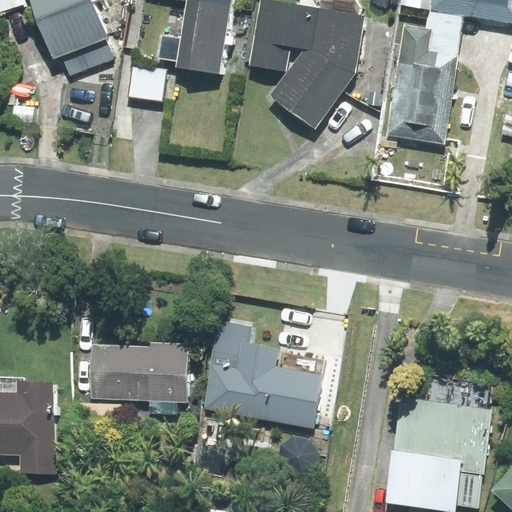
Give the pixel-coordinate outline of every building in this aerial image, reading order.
[(40,0),(64,59),(119,38),(104,0),(40,0)] [(226,73),(236,5),(203,0),(192,0),(187,38),(167,34),(164,58),(183,61),(183,67),(226,73)] [(367,73),(376,15),(289,0),(271,0),(261,63),(296,69),(300,44),(314,46),(279,94),(326,128),(367,73)] [(438,29),(467,34),(471,15),(511,21),(511,0),(440,0),(439,5),(435,4),(435,0),(405,0),(403,16),(432,21),(431,26),(438,28),(438,29)] [(438,28),(431,26),(410,23),(393,132),(450,141),(465,54),(467,34),(438,29),(438,28)] [(170,104),(171,71),(132,70),(131,103),(170,104)] [(89,91),(72,89),(69,109),(87,110),(89,91)] [(239,412),(323,428),(333,374),(287,366),(291,347),(259,341),(260,336),(223,330),(215,367),(235,371),(232,385),(244,387),(239,412)] [(97,397),(195,402),(198,343),(159,340),(159,345),(100,342),(97,397)] [(2,377),(0,377),(0,453),(30,455),(29,472),(64,473),(67,380),(32,379),(31,391),(1,389),(2,377)] [(226,391),(204,389),(202,417),(224,419),(226,391)] [(127,403),(85,402),(84,440),(126,441),(127,403)] [(494,415),(402,402),(395,456),(454,463),(454,467),(394,459),(387,511),(394,511),(458,511),(459,506),(482,509),(494,415)] [(228,476),(234,449),(212,444),(206,472),(228,476)] [(511,502),(511,473),(497,489),(511,502)] [(254,511),(256,503),(215,496),(211,511),(254,511)]
